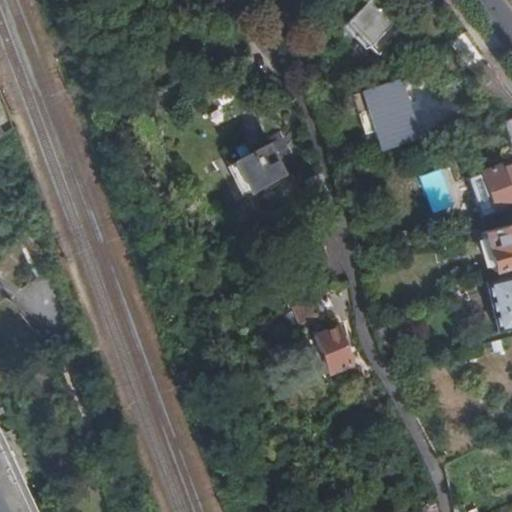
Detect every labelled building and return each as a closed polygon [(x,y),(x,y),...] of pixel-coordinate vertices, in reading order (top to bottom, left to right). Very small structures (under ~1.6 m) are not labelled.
[(404,34),(373,1),(347,26),(379,59),(404,34)] [(419,141),(401,84),(363,97),(382,153),(419,141)] [(511,121),(502,125),(502,126),(509,146),(511,144),(511,121)] [(5,138),(10,135),(6,127),(1,130),(5,138)] [(285,179),(268,147),(231,167),(248,199),(285,179)] [(511,209),(511,166),(482,178),(486,189),(477,192),(483,208),(492,204),(497,215),(511,209)] [(204,207),(189,212),(203,246),(219,240),(204,207)] [(511,229),(505,231),(482,237),(494,276),(511,271),(511,229)] [(497,335),(511,331),(511,280),(487,287),(497,335)] [(435,293),(440,313),(456,310),(453,290),(435,293)] [(333,294),(293,311),(301,329),(340,312),(333,294)] [(351,369),(338,332),(314,341),(328,379),(351,369)] [(0,511),(31,511),(0,443),(0,511)]
